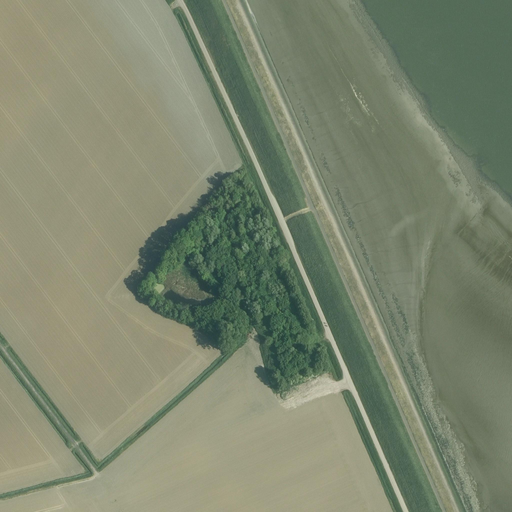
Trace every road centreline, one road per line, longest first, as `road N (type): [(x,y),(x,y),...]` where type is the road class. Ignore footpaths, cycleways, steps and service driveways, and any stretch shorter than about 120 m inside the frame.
road 1 (unclassified): [(404,511),(180,0)]
road 2 (track): [(0,345),(95,471),(58,486)]
